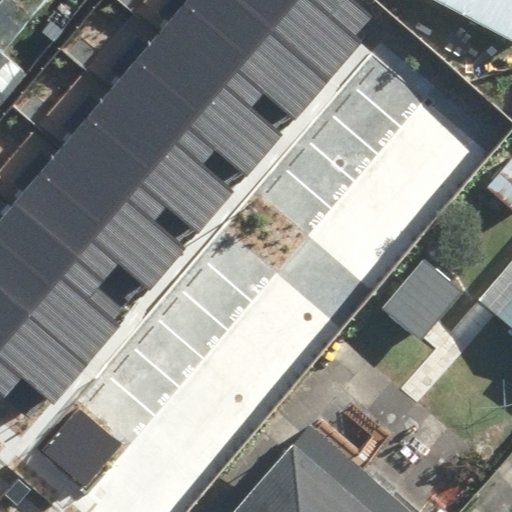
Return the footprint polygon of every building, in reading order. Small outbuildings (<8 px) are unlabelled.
[(511,0),(424,0),(511,44),(511,0)] [(0,244),(24,219),(0,197),(0,244)] [(511,264),(481,302),(511,327),(511,264)] [(173,401),(130,453),(185,499),(228,447),(173,401)] [(82,464),(40,428),(0,475),(0,511),(171,511),(174,509),(123,466),(83,511),(42,511),(41,511),(82,464)] [(359,511),(286,450),(233,511),(359,511)]
